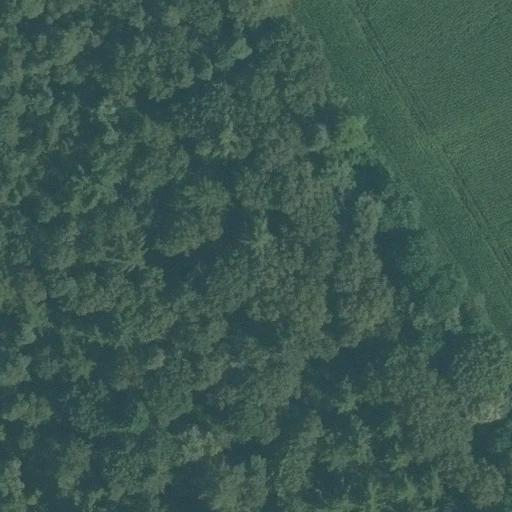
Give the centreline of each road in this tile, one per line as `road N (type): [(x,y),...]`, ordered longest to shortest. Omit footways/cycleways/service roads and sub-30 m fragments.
road 1 (track): [(346,214),(511,459)]
road 2 (track): [(274,16),(295,92),(346,214)]
